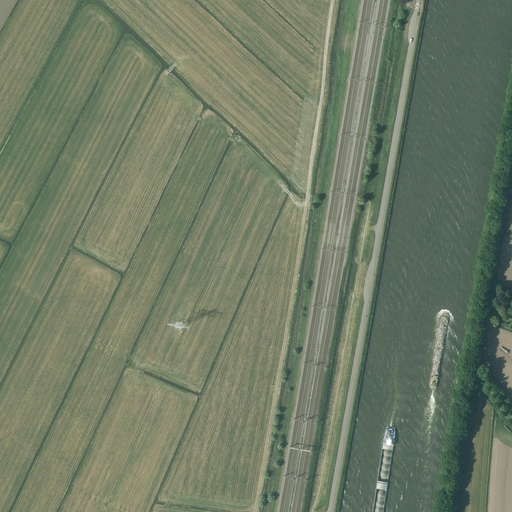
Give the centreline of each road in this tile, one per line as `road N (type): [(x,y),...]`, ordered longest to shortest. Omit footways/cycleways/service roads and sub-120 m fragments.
road 1 (tertiary): [(329,511),(418,0)]
road 2 (track): [(332,0),(254,511)]
road 3 (unclassified): [(511,108),(441,511)]
road 4 (track): [(165,74),(197,117),(233,140),(305,210)]
